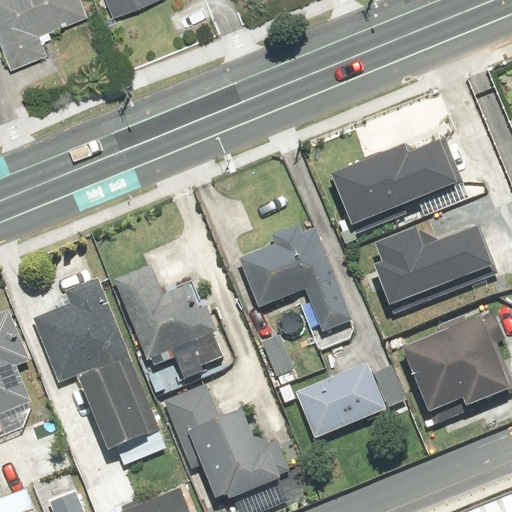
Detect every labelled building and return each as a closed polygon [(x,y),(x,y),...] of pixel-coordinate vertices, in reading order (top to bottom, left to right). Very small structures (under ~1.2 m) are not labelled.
[(0,0),(0,49),(10,72),(44,57),(37,41),(87,18),(78,0),(0,0)] [(101,0),(110,20),(161,0),(101,0)] [(411,156),(407,147),(325,180),(345,230),(459,185),(442,143),(411,156)] [(311,231),(300,236),(296,227),(261,242),(264,251),(235,262),(255,311),(301,293),(319,336),(349,324),(311,231)] [(368,272),(383,312),(488,272),(473,232),(419,253),(412,234),(370,249),(377,268),(368,272)] [(147,268),(110,285),(148,371),(172,360),(181,380),(222,361),(189,288),(161,300),(147,268)] [(59,383),(71,378),(103,458),(113,454),(118,468),(163,450),(95,283),(64,296),(68,306),(34,320),(59,383)] [(4,311),(0,312),(0,416),(26,405),(11,370),(27,363),(4,311)] [(436,328),(440,336),(398,354),(425,416),(456,403),(460,413),(507,393),(487,347),(503,340),(492,314),(467,324),(463,316),(436,328)] [(278,337),(259,344),(272,380),(291,373),(278,337)] [(382,411),(363,367),(292,398),(311,442),(382,411)] [(203,387),(161,404),(181,455),(188,452),(213,511),(277,484),(275,480),(289,474),(275,441),(267,444),(263,435),(252,440),(242,414),(218,424),(203,387)] [(30,511),(22,493),(0,502),(0,511),(30,511)] [(94,511),(87,493),(52,508),(54,511),(94,511)] [(184,511),(177,494),(130,511),(184,511)] [(511,511),(511,495),(470,511),(511,511)]
